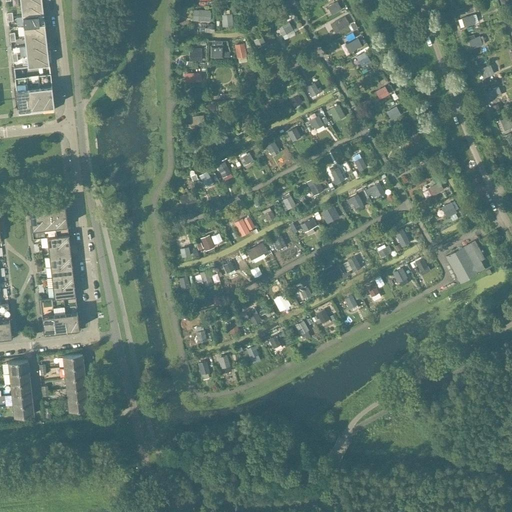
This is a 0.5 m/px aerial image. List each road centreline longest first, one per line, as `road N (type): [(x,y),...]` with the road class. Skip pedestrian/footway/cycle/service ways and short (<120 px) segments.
road 1 (residential): [(0,347),(92,335),(70,124)]
road 2 (unclassified): [(182,506),(200,497),(459,511)]
road 3 (unclassified): [(502,216),(417,0)]
road 4 (residential): [(70,124),(55,0)]
